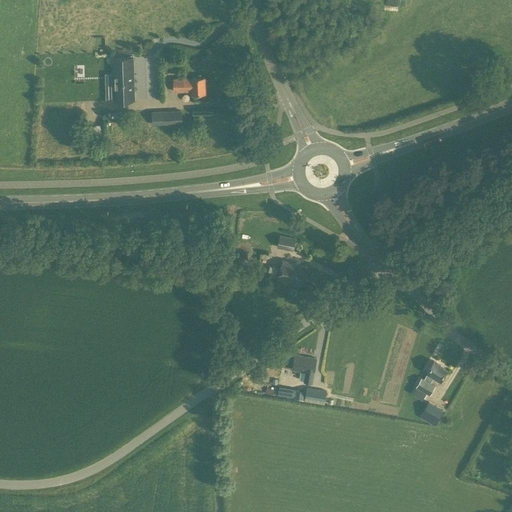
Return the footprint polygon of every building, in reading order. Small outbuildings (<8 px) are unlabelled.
[(133,73),(133,66),(132,65),(131,65),(131,58),(132,58),(132,57),(113,58),(114,74),(116,74),(116,98),(134,98),(133,86),(132,86),(132,80),(133,80),(133,73)] [(205,92),(204,77),(173,79),(174,91),(192,90),(192,93),(205,92)] [(182,110),(164,111),(164,123),(182,123),(182,110)] [(86,135),(87,144),(103,142),(102,132),(86,135)] [(278,246),(292,248),(294,237),(280,234),(278,246)] [(237,268),(245,269),(247,257),(239,255),(237,268)] [(278,278),(302,284),(306,267),(283,260),(278,278)] [(266,275),(268,269),(261,267),(259,272),(266,275)] [(270,296),(242,289),(240,297),(258,302),(256,306),(266,309),(270,296)] [(313,382),(317,360),(295,356),(292,370),(306,372),(304,381),(313,382)] [(434,361),(427,372),(428,372),(424,379),(421,378),(416,386),(418,387),(415,392),(421,393),(423,390),(430,394),(434,386),(430,383),(434,376),(440,380),(447,369),(434,361)] [(280,394),(301,399),(303,389),(282,385),(280,394)] [(307,387),(305,401),(324,404),(326,390),(307,387)] [(443,410),(429,402),(420,416),(434,424),(443,410)]
